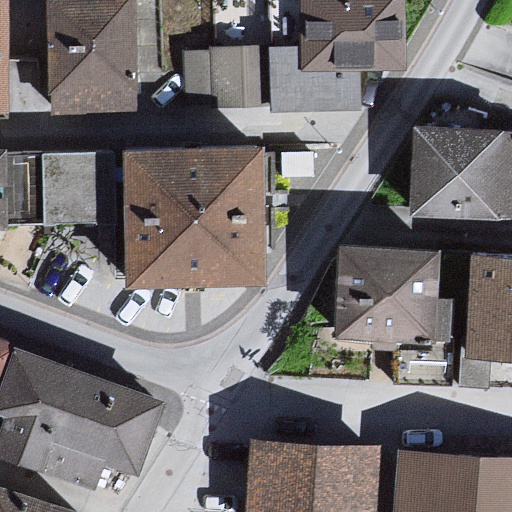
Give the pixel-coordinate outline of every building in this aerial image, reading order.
[(138,0),(42,0),(46,121),(141,119),(138,0)] [(402,0),(303,0),(305,47),(214,50),(216,104),(272,102),(272,112),(360,109),(359,71),(404,70),(402,0)] [(418,134),(416,212),(509,214),(511,136),(418,134)] [(7,150),(0,150),(0,234),(10,234),(7,150)] [(250,154),(130,159),(135,281),(255,277),(250,154)] [(434,260),(346,253),(340,332),(438,339),(441,306),(430,305),(434,260)] [(511,257),(473,256),(468,358),(511,360),(511,257)] [(128,481),(154,404),(0,351),(0,476),(87,501),(95,472),(128,481)] [(368,511),(368,448),(234,438),(234,511),(368,511)] [(511,511),(511,457),(383,449),(381,511),(511,511)] [(62,511),(0,492),(0,511),(62,511)]
